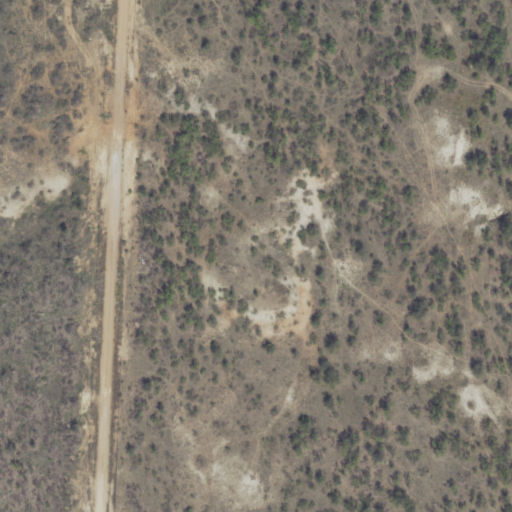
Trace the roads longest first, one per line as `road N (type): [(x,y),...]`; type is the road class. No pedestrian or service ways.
road 1 (residential): [(103,511),(127,0)]
road 2 (residential): [(122,110),(0,115)]
